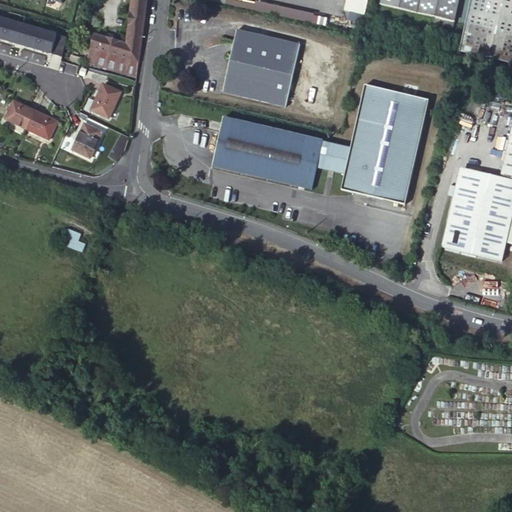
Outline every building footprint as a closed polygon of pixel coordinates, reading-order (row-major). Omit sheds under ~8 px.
[(88,63),(137,77),(148,0),(132,0),(127,43),(96,34),(88,63)] [(459,0),(383,0),(382,5),(436,17),(435,23),(453,27),(459,0)] [(511,0),(472,0),(461,50),(511,62),(511,0)] [(8,19),(2,38),(19,43),(24,24),(8,19)] [(24,24),(19,43),(36,48),(41,29),(24,24)] [(41,29),(36,48),(63,56),(69,37),(41,29)] [(300,45),(238,31),(223,92),(287,106),(300,45)] [(121,93),(103,85),(95,101),(89,98),(85,107),(109,119),(121,93)] [(429,100),(366,86),(351,149),(324,143),(324,142),(224,118),(213,166),(313,189),(318,167),(345,174),(342,189),(405,204),(429,100)] [(6,119),(28,130),(36,112),(15,102),(6,119)] [(36,112),(28,130),(49,140),(57,122),(36,112)] [(102,132),(84,123),(72,149),(90,158),(102,132)] [(511,126),(499,182),(460,173),(443,246),(503,261),(507,242),(511,243),(511,126)] [(66,230),(64,239),(69,241),(67,249),(83,254),(86,245),(79,243),(82,235),(66,230)]
